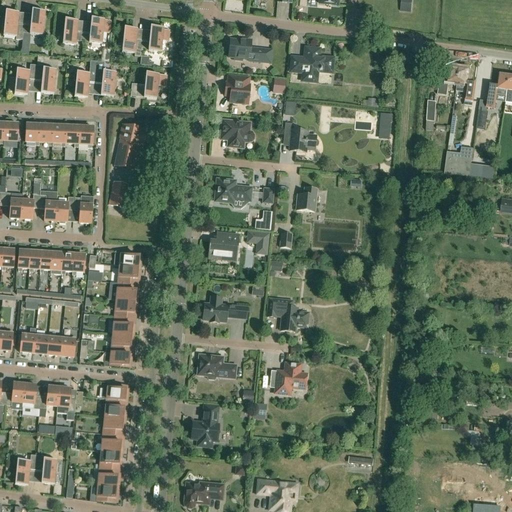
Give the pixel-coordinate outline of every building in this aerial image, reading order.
[(411,13),(412,5),(401,3),(401,12),(411,13)] [(30,27),(24,26),(23,34),(29,35),(42,37),(45,12),(35,11),(34,17),(31,17),(30,27)] [(23,34),(24,26),(17,26),(18,16),(15,16),(15,13),(5,12),(3,37),(16,38),(16,40),(22,41),(23,34)] [(76,42),(82,43),(84,25),(75,24),(75,21),(65,20),(62,45),(75,46),(76,42)] [(104,21),(94,20),(94,26),(84,25),(82,43),(89,43),(88,44),(102,45),(103,34),(109,35),(111,22),(104,21)] [(153,28),(153,32),(153,34),(150,34),(149,44),(142,43),(141,51),(148,51),(148,52),(161,53),(162,42),(169,43),(170,31),(163,31),(163,29),(153,28)] [(141,51),(142,43),(136,42),(137,32),(134,32),(134,30),(124,29),(122,53),(134,54),(134,57),(141,58),(141,51)] [(247,43),(230,41),(228,58),(234,59),(234,61),(242,61),(242,60),(249,60),(248,62),(270,64),(271,52),(250,49),(251,41),(247,41),(247,43)] [(303,74),(302,80),(306,80),(306,82),(313,83),(315,69),(320,70),(319,72),(321,72),(321,71),(332,72),(333,59),(319,58),(320,50),(305,49),(305,50),(307,50),(306,60),(292,58),(290,72),(303,74)] [(95,88),(97,62),(91,62),(90,75),(76,73),(76,75),(75,75),(74,81),(76,82),(74,98),(87,99),(88,87),(95,88)] [(109,64),(104,63),(97,62),(95,88),(101,88),(100,97),(113,98),(116,74),(108,73),(109,64)] [(35,81),(37,66),(30,66),(30,72),(16,71),(16,79),(10,79),(9,92),(14,93),(14,95),(27,97),(29,80),(35,81)] [(56,71),(43,70),(43,67),(37,66),(35,81),(41,82),(40,94),(53,95),(56,71)] [(448,82),(458,84),(461,69),(450,68),(449,79),(440,78),(438,95),(446,96),(448,82)] [(467,92),(467,94),(466,94),(465,100),(473,102),(476,83),(469,82),(471,71),(461,69),(458,84),(457,90),(467,92)] [(137,96),(143,96),(143,99),(156,100),(159,76),(146,74),(144,86),(131,85),(130,97),(137,98),(137,96)] [(507,96),(506,103),(510,77),(499,75),(498,86),(489,84),(486,108),(495,109),(497,95),(507,96)] [(226,77),(225,96),(230,97),(229,103),(245,105),(246,99),(248,99),(250,86),(248,86),(249,79),(226,77)] [(283,83),(274,82),(273,93),(282,94),(283,83)] [(426,132),(427,132),(433,133),(436,103),(429,102),(426,132)] [(485,131),(488,113),(479,111),(476,130),(485,131)] [(250,133),(250,132),(249,132),(250,124),(222,121),(220,141),(228,141),(227,148),(243,150),(244,143),(248,143),(249,143),(250,143),(251,143),(251,142),(252,142),(253,141),(253,140),(254,140),(254,139),(254,138),(254,137),(254,136),(253,135),(253,134),(252,134),(251,133),(250,133)] [(292,125),(285,124),(284,138),(291,138),(289,152),(305,154),(306,150),(315,151),(315,148),(317,147),(318,146),(318,143),(318,141),(316,140),(316,137),(307,136),(307,133),(292,131),(292,125)] [(18,125),(4,125),(3,142),(3,146),(3,148),(12,149),(12,146),(16,146),(16,143),(17,143),(17,142),(18,126),(18,125)] [(144,145),(146,136),(143,136),(144,130),(122,125),(119,139),(120,139),(114,167),(134,171),(140,144),(144,145)] [(39,144),(40,126),(26,126),(25,143),(35,144),(34,147),(39,147),(39,144)] [(52,148),(52,145),(53,127),(40,126),(39,144),(48,144),(48,148),(52,148)] [(65,145),(66,127),(53,127),(52,145),(61,145),(61,148),(65,148),(65,145)] [(78,146),(79,128),(66,127),(65,145),(74,146),(74,149),(78,149),(78,146)] [(93,129),(79,128),(78,146),(87,146),(87,149),(91,150),(92,146),(93,129)] [(445,176),(469,178),(471,166),(473,150),(461,148),(459,165),(446,163),(445,176)] [(471,166),(469,178),(493,181),(495,169),(471,166)] [(33,202),(22,201),(20,220),(32,221),(32,209),(39,210),(41,180),(34,180),(33,202)] [(41,180),(39,210),(45,210),(44,221),(44,222),(55,223),(57,194),(40,192),(41,180)] [(232,182),(216,180),(214,203),(230,205),(234,210),(241,210),(250,203),(252,189),(239,187),(239,189),(235,188),(234,187),(235,185),(232,182)] [(109,206),(123,209),(128,186),(114,183),(109,206)] [(314,213),(316,191),(305,189),(304,197),(298,196),(296,211),(314,213)] [(264,190),(263,204),(272,205),(273,191),(264,190)] [(5,194),(4,207),(10,208),(9,219),(9,220),(20,220),(22,201),(22,195),(5,194)] [(67,212),(73,212),(74,199),(68,198),(68,205),(57,204),(58,194),(57,194),(55,223),(59,223),(59,225),(65,225),(65,223),(67,224),(67,223),(66,223),(67,212)] [(81,200),(74,199),(73,212),(80,212),(79,224),(78,224),(91,225),(90,225),(92,207),(93,207),(93,198),(81,198),(81,200)] [(511,213),(511,202),(503,202),(502,212),(511,213)] [(269,235),(247,233),(246,241),(264,243),(263,255),(266,256),(269,235)] [(210,242),(208,259),(236,262),(238,236),(217,234),(216,243),(210,242)] [(291,236),(281,235),(280,249),(290,250),(291,236)] [(3,249),(3,251),(2,251),(3,251),(1,268),(1,272),(5,272),(5,269),(13,269),(14,252),(14,251),(9,251),(9,249),(8,249),(3,249)] [(29,270),(30,253),(26,252),(26,250),(25,250),(25,251),(19,250),(19,252),(18,269),(17,269),(18,270),(18,273),(22,273),(22,270),(29,270)] [(41,253),(36,253),(36,251),(30,251),(30,253),(29,270),(29,274),(33,274),(33,271),(40,271),(41,253)] [(41,252),(41,253),(40,271),(39,274),(43,275),(44,271),(50,272),(52,254),(47,254),(47,252),(41,252)] [(52,252),(52,254),(50,272),(50,275),(61,276),(61,273),(62,255),(58,255),(58,252),(57,252),(57,253),(52,252)] [(65,273),(72,273),(73,256),(69,255),(69,253),(68,253),(68,254),(62,253),(62,255),(61,273),(61,276),(65,276),(65,273)] [(73,256),(72,273),(72,277),(76,277),(76,273),(84,274),(84,273),(83,273),(84,257),(85,257),(85,256),(79,256),(80,254),(79,254),(73,254),(73,256)] [(140,269),(140,263),(138,263),(138,258),(130,257),(130,256),(131,257),(131,256),(115,254),(114,267),(120,267),(140,269)] [(140,269),(120,267),(118,284),(127,285),(128,279),(136,280),(137,275),(139,275),(140,269)] [(127,285),(118,284),(116,302),(136,304),(137,297),(134,297),(135,292),(127,291),(127,285)] [(226,323),(226,318),(246,320),(247,309),(220,306),(221,299),(219,299),(218,298),(216,297),(214,297),(212,298),(211,298),(210,306),(204,306),(202,321),(210,322),(210,324),(218,324),(218,322),(226,323)] [(289,302),(277,301),(269,300),(267,318),(282,320),(280,332),(295,334),(295,328),(305,329),(305,326),(306,325),(307,323),(307,322),(307,320),(307,318),(306,317),(306,314),(291,313),(292,309),(289,309),(289,302)] [(136,304),(116,302),(115,319),(124,320),(124,313),(133,314),(133,309),(136,310),(136,304)] [(431,337),(433,311),(425,311),(423,331),(419,331),(419,336),(431,337)] [(124,320),(115,319),(113,336),(133,338),(133,331),(131,331),(132,326),(123,326),(124,320)] [(0,333),(0,351),(11,353),(11,352),(12,336),(13,336),(13,335),(12,335),(12,332),(8,331),(8,335),(0,333)] [(33,355),(35,337),(35,334),(31,334),(31,337),(21,336),(21,337),(22,337),(20,353),(19,353),(19,354),(33,355)] [(46,356),(48,339),(49,335),(44,335),(44,338),(35,337),(33,355),(46,356)] [(48,339),(46,356),(60,358),(61,340),(62,337),(57,336),(57,339),(48,339)] [(133,338),(113,336),(111,354),(120,355),(121,348),(129,349),(130,344),(132,344),(133,338)] [(61,340),(60,358),(74,359),(74,358),(73,358),(75,342),(75,341),(74,341),(75,338),(71,338),(70,341),(61,340)] [(120,355),(111,354),(110,367),(120,368),(120,367),(119,367),(119,366),(128,367),(128,362),(130,362),(131,356),(120,355)] [(223,358),(199,356),(197,376),(207,377),(207,379),(208,381),(214,381),(215,380),(216,378),(235,380),(236,367),(222,365),(223,358)] [(277,372),(275,389),(275,395),(290,396),(290,391),(292,389),(305,391),(306,375),(299,375),(300,366),(285,365),(284,373),(277,372)] [(13,385),(12,395),(6,394),(5,407),(11,408),(13,411),(22,412),(24,386),(21,385),(21,383),(15,383),(14,385),(13,384),(13,385)] [(36,387),(35,387),(35,385),(28,384),(28,386),(24,386),(22,412),(22,409),(39,411),(41,397),(35,397),(36,387)] [(118,387),(108,386),(103,385),(102,400),(107,400),(116,401),(126,402),(127,396),(125,396),(125,391),(117,390),(117,387),(118,387)] [(48,389),(47,398),(41,397),(39,411),(46,411),(46,407),(57,408),(59,389),(55,389),(56,387),(49,386),(49,388),(48,388),(48,389)] [(63,389),(59,389),(57,408),(68,409),(68,413),(74,414),(75,405),(76,401),(69,400),(70,391),(71,391),(71,390),(69,390),(69,388),(63,387),(63,389)] [(252,401),(253,394),(245,393),(245,401),(252,401)] [(116,401),(107,400),(105,419),(125,421),(125,414),(123,414),(123,409),(115,408),(116,401)] [(265,416),(266,410),(261,410),(261,406),(256,405),(255,415),(265,416)] [(213,444),(217,444),(219,426),(216,426),(218,408),(204,407),(203,421),(203,424),(192,423),(191,442),(197,443),(196,449),(212,450),(213,444)] [(66,422),(73,422),(74,414),(68,413),(67,413),(66,422)] [(124,427),(125,421),(105,419),(103,436),(112,437),(119,437),(120,431),(121,431),(122,427),(124,427)] [(121,455),(122,448),(119,448),(120,443),(112,443),(112,437),(103,436),(101,453),(121,455)] [(121,455),(101,453),(100,470),(109,471),(109,465),(118,466),(118,461),(121,461),(121,455)] [(31,456),(30,462),(17,461),(15,485),(24,486),(25,480),(28,481),(29,471),(36,471),(37,457),(31,456)] [(44,485),(54,486),(56,461),(43,460),(44,457),(37,457),(36,471),(42,472),(41,482),(44,482),(44,485)] [(236,468),(235,476),(243,476),(244,468),(236,468)] [(98,487),(118,489),(119,483),(117,483),(117,478),(108,477),(109,471),(100,470),(98,487)] [(288,508),(289,504),(295,504),(297,485),(258,482),(257,495),(270,496),(271,495),(273,497),(270,500),(273,503),(270,505),(269,511),(274,511),(289,511),(290,511),(287,508),(288,508)] [(202,487),(186,485),(185,503),(184,503),(184,504),(185,506),(185,507),(187,508),(188,509),(190,509),(191,509),(193,508),(194,507),(195,505),(195,504),(208,505),(209,499),(221,500),(223,487),(202,485),(202,487)] [(98,487),(97,501),(107,502),(106,502),(106,499),(115,500),(115,495),(117,495),(118,489),(98,487)]
